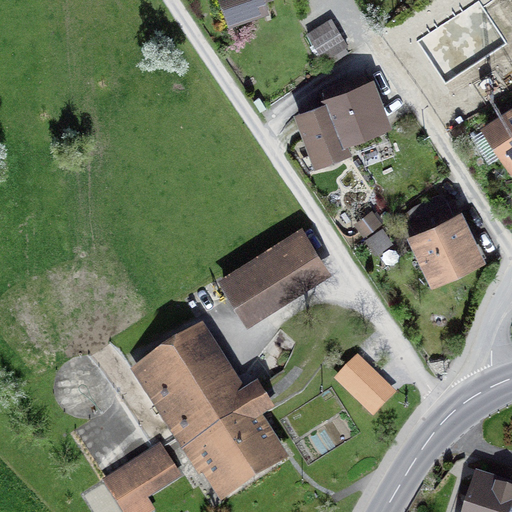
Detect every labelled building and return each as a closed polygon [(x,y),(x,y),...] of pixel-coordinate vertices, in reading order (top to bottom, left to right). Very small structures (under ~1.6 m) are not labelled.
[(278,0),(221,0),(228,19),(278,0)] [(493,0),(455,0),(436,8),(456,56),(508,33),(493,0)] [(331,22),(309,35),(325,61),(347,48),(331,22)] [(323,94),(326,102),(342,145),(391,127),(372,76),(323,94)] [(437,82),(421,92),(438,119),(454,108),(437,82)] [(342,145),(326,102),(294,114),(315,170),(346,158),(342,145)] [(511,108),(480,128),(510,177),(511,175),(511,108)] [(462,208),(405,236),(429,285),(486,258),(462,208)] [(302,228),(218,280),(247,326),(330,273),(302,228)] [(199,331),(138,372),(224,502),(290,458),(262,417),(280,405),(262,378),(240,392),(199,331)] [(358,353),(334,377),(373,416),(397,391),(358,353)] [(125,511),(179,475),(158,444),(103,480),(125,511)] [(461,511),(511,511),(511,486),(472,475),(461,511)]
